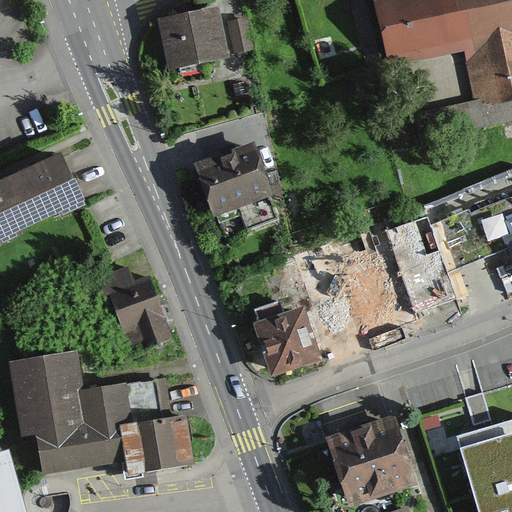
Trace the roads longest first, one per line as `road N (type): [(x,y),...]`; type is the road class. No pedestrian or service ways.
road 1 (tertiary): [(79,0),(238,409)]
road 2 (residential): [(511,313),(238,409)]
road 3 (residential): [(121,511),(269,494)]
